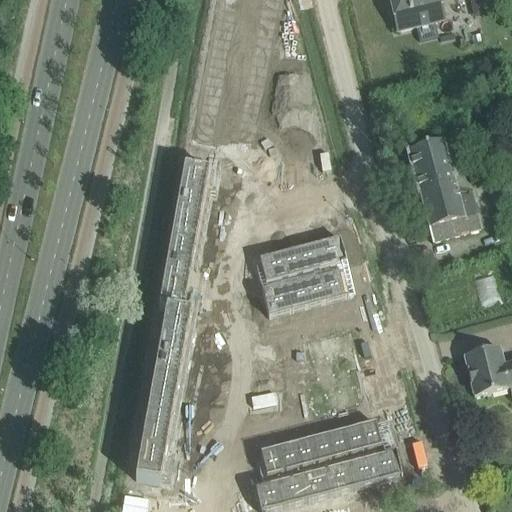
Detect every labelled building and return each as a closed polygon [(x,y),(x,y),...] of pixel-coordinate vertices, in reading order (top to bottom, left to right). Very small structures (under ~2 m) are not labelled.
[(393,0),(389,1),(397,34),(444,23),(438,0),(393,0)] [(443,142),(407,152),(432,245),(469,234),(468,233),(479,230),(470,195),(459,198),(443,142)] [(317,148),(321,161),(335,157),(331,144),(317,148)] [(268,165),(273,180),(315,168),(310,153),(268,165)] [(166,314),(136,484),(161,488),(192,317),(184,316),(209,174),(184,169),(158,312),(166,314)] [(337,174),(327,177),(329,188),(340,186),(337,174)] [(340,242),(259,264),(266,288),(346,267),(340,242)] [(338,277),(262,297),(268,322),(355,299),(354,296),(348,297),(342,274),(337,276),(338,277)] [(317,380),(307,382),(316,417),(358,406),(349,373),(360,370),(351,335),(308,346),(317,380)] [(498,350),(463,359),(474,401),(511,390),(511,365),(503,367),(498,350)] [(382,451),(376,430),(388,427),(387,423),(260,456),(267,481),(382,451)] [(395,456),(255,492),(260,511),(280,511),(402,480),(395,456)]
